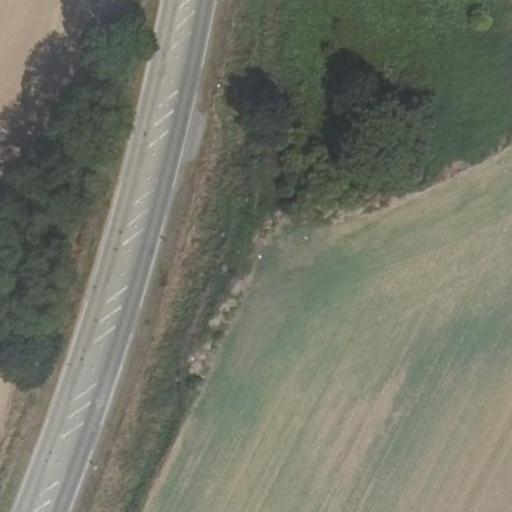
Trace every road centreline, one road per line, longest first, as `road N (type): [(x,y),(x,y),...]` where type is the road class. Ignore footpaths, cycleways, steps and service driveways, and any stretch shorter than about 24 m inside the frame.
road 1 (primary): [(170,0),(105,268),(23,511)]
road 2 (primary): [(60,511),(129,312),(207,0)]
